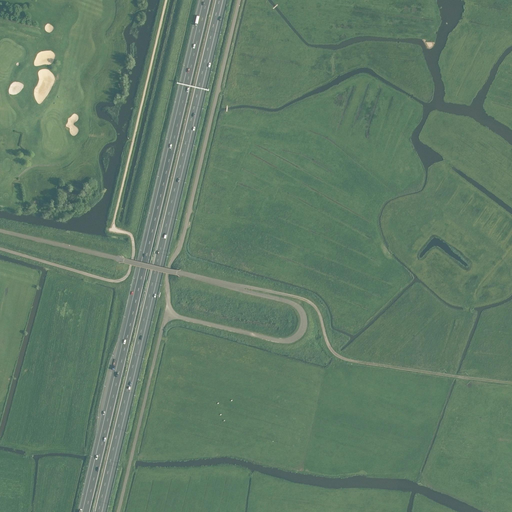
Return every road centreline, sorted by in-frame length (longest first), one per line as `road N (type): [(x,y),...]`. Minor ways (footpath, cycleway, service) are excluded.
road 1 (motorway): [(203,0),(81,511)]
road 2 (motorway): [(99,511),(220,0)]
road 3 (unclassified): [(169,314),(287,340),(303,325),(294,303),(0,231)]
road 4 (track): [(511,383),(339,357),(308,301),(219,282)]
road 5 (unclassified): [(169,314),(167,274),(238,0)]
road 6 (track): [(0,473),(26,461),(88,273)]
road 7 (unclassified): [(0,248),(118,280),(129,270),(133,241),(114,217)]
